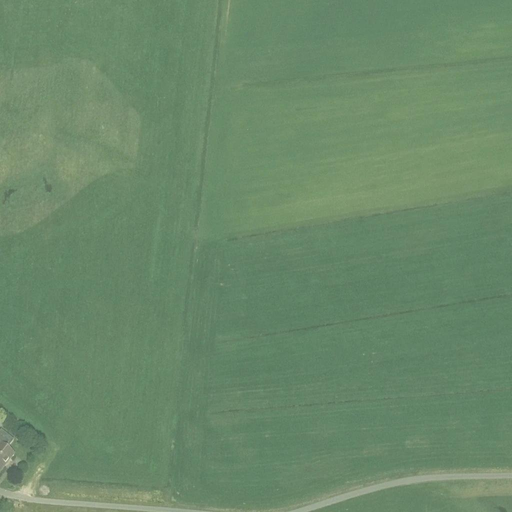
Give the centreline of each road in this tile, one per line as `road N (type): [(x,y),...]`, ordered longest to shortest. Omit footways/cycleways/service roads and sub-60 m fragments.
road 1 (unclassified): [(298,511),(412,480),(511,475)]
road 2 (unclassified): [(0,491),(177,511)]
